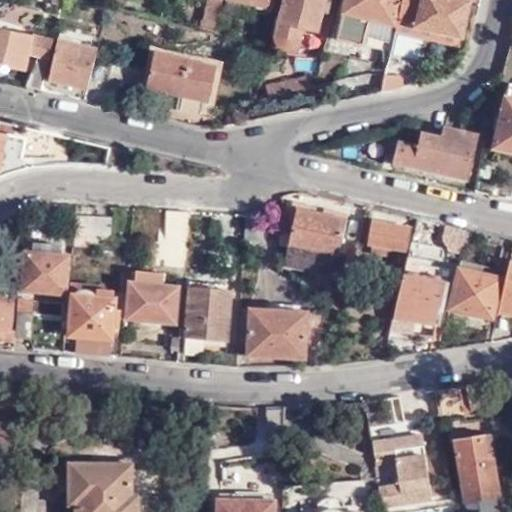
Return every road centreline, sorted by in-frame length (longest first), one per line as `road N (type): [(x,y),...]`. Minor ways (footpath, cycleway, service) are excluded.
road 1 (residential): [(511,353),(256,389),(110,380),(0,360)]
road 2 (residential): [(225,153),(455,93),(497,0)]
road 3 (residential): [(253,159),(511,223)]
road 4 (residential): [(0,97),(225,153)]
road 5 (residential): [(0,195),(92,180),(224,192)]
